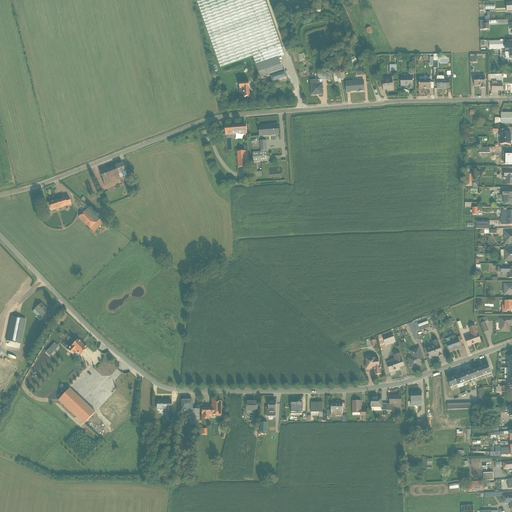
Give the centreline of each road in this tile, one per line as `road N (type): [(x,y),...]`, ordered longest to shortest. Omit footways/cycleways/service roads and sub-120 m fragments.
road 1 (unclassified): [(511,343),(413,380),(362,389),(174,390),(99,337),(0,235)]
road 2 (unclassified): [(0,195),(226,116),(511,101)]
